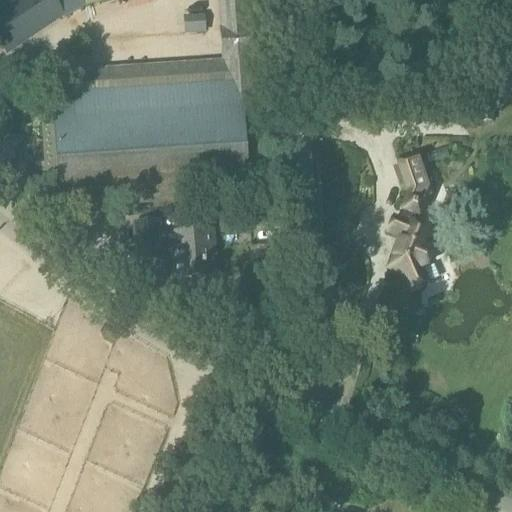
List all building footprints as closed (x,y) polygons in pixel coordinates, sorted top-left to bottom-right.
[(23,0),(0,16),(0,49),(4,56),(62,16),(50,0),(23,0)] [(0,0),(0,16),(23,0),(0,0)] [(49,210),(59,210),(59,214),(249,200),(249,196),(270,194),(261,60),(266,60),(261,0),(216,0),(221,60),(70,71),(71,89),(50,91),(52,125),(43,129),(49,210)] [(79,0),(82,9),(118,0),(79,0)] [(511,17),(511,6),(499,7),(499,18),(511,17)] [(203,35),(202,17),(180,19),(182,36),(203,35)] [(496,63),(499,34),(499,32),(481,31),(477,122),(493,123),(494,109),(499,110),(500,84),(495,83),(497,63),(496,63)] [(511,34),(499,34),(496,63),(497,63),(511,63),(511,34)] [(420,227),(421,228),(435,190),(424,151),(393,162),(403,192),(398,212),(401,212),(409,216),(407,223),(420,227)] [(230,229),(230,228),(251,227),(250,214),(229,216),(229,215),(216,216),(217,230),(230,229)] [(420,227),(407,223),(395,218),(389,231),(399,238),(389,269),(399,274),(406,293),(427,284),(420,271),(426,267),(430,256),(428,253),(424,250),(430,234),(421,228),(420,227)] [(158,225),(134,227),(136,262),(160,261),(160,254),(173,253),(175,280),(204,278),(203,267),(213,267),(211,247),(207,247),(207,233),(159,236),(158,225)]
